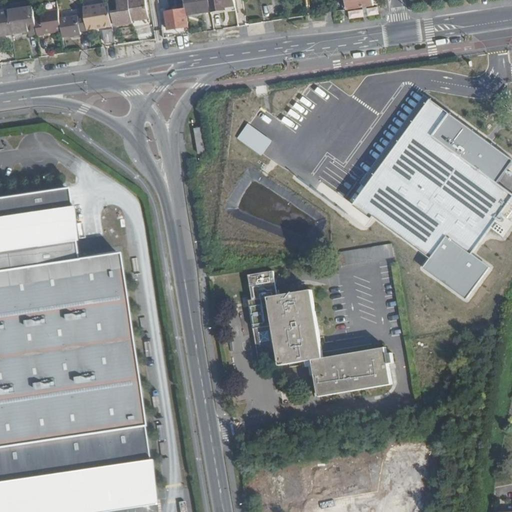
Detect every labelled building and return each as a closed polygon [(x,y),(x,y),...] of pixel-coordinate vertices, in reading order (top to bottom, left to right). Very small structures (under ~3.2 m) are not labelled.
[(150,19),(147,0),(125,0),(118,1),(120,13),(113,14),(114,27),(133,24),(133,21),(150,19)] [(212,12),(209,0),(184,0),(186,10),(187,16),(212,12)] [(234,0),(209,0),(212,12),(212,13),(226,11),(225,8),(236,7),(234,0)] [(373,6),(372,0),(344,0),(346,10),(373,6)] [(112,27),(109,5),(84,9),(85,17),(88,31),(112,27)] [(37,35),(35,22),(33,8),(9,12),(13,35),(28,32),(29,36),(37,35)] [(187,16),(186,10),(166,13),(169,31),(189,28),(187,16)] [(62,32),(61,21),(59,11),(41,14),(42,21),(35,22),(37,35),(38,37),(45,36),(44,35),(62,32)] [(0,36),(13,35),(9,12),(0,13),(0,36)] [(88,31),(85,17),(61,21),(62,32),(64,39),(81,36),(81,34),(88,33),(88,31)] [(115,42),(113,30),(104,32),(105,44),(115,42)] [(201,128),(193,130),(195,153),(205,153),(201,128)] [(0,511),(83,511),(154,502),(117,251),(74,257),(64,186),(0,195),(0,511)] [(342,252),(344,265),(396,256),(394,243),(342,252)] [(272,271),(247,276),(252,301),(266,298),(271,324),(251,328),(257,359),(277,355),(279,366),(306,360),(307,366),(311,365),(312,375),(316,375),(320,396),(393,385),(387,347),(323,358),(311,290),(276,295),(272,271)]
